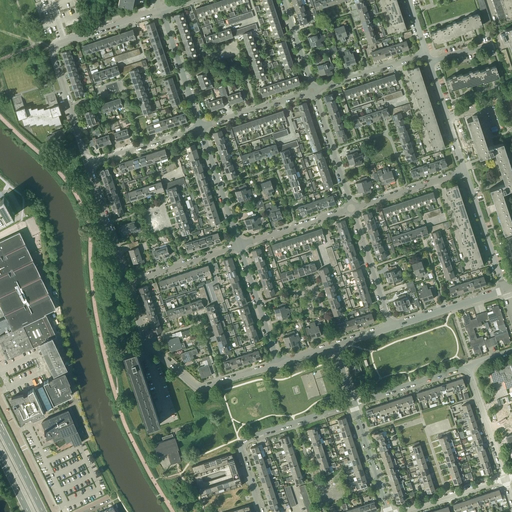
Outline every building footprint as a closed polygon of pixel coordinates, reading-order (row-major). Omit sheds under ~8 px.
[(220,0),(214,2),(217,11),(224,9),(220,0)] [(227,0),(220,0),(224,9),(230,7),(227,0)] [(319,0),(317,0),(314,1),(316,10),(322,8),(319,0)] [(396,0),(384,0),(386,7),(385,7),(386,10),(387,10),(389,16),(401,13),(396,0)] [(511,0),(492,0),(499,22),(507,20),(511,17),(511,0)] [(355,3),(356,5),(357,9),(365,6),(363,1),(355,3)] [(214,2),(208,4),(211,13),(217,11),(214,2)] [(275,10),(273,3),(265,6),(267,12),(275,10)] [(208,4),(202,6),(205,15),(211,13),(208,4)] [(303,5),(294,7),(296,13),(304,10),(303,5)] [(198,17),(205,15),(202,6),(195,8),(198,17)] [(367,12),(365,6),(357,9),(359,15),(367,12)] [(277,16),(275,10),(267,12),(269,18),(277,16)] [(296,13),(298,19),(306,16),(304,10),(296,13)] [(369,18),(367,12),(359,15),(361,20),(369,18)] [(174,16),(176,22),(185,19),(183,13),(174,16)] [(401,13),(389,16),(391,23),(390,23),(391,26),(393,26),(395,33),(406,29),(401,13)] [(462,19),(462,20),(465,30),(482,25),(478,14),(471,16),(471,14),(468,15),(468,17),(462,19)] [(279,22),(277,16),(269,18),(271,25),(279,22)] [(308,22),(306,16),(298,19),(300,25),(308,22)] [(371,23),(369,18),(361,20),(363,26),(371,23)] [(187,25),(185,19),(176,22),(178,28),(187,25)] [(466,32),(465,30),(462,20),(456,22),(455,21),(452,22),(452,23),(446,25),(446,27),(449,37),(466,32)] [(145,25),(148,31),(156,28),(154,22),(145,25)] [(282,28),(279,22),(271,25),(273,31),(282,28)] [(255,30),(256,29),(257,32),(261,30),(260,28),(257,29),(256,23),(253,24),(255,30)] [(363,26),(364,32),(373,29),(371,23),(363,26)] [(189,31),(187,25),(178,28),(180,34),(189,31)] [(343,25),(338,27),(343,41),(346,41),(345,37),(347,36),(343,25)] [(341,42),(343,41),(338,27),(334,29),(337,39),(340,38),(341,42)] [(449,37),(446,27),(440,29),(439,28),(436,29),(436,30),(430,32),(433,44),(450,39),(449,37)] [(511,27),(504,30),(505,32),(500,34),(502,41),(507,39),(511,53),(511,27)] [(158,35),(156,28),(148,31),(150,38),(158,35)] [(224,31),(227,39),(233,37),(231,32),(230,28),(224,31)] [(284,35),(282,28),(273,31),(275,37),(284,35)] [(132,29),(126,31),(129,40),(135,38),(132,29)] [(364,32),(366,38),(375,35),(373,29),(364,32)] [(318,30),(311,33),(312,36),(307,37),(309,42),(323,37),(322,35),(319,36),(318,34),(319,34),(318,30)] [(126,31),(120,33),(123,42),(129,40),(126,31)] [(191,37),(189,31),(180,34),(182,40),(191,37)] [(224,31),(217,33),(220,41),(227,39),(224,31)] [(244,40),(253,38),(251,31),(249,32),(246,33),(244,33),(242,34),(244,40)] [(120,33),(114,35),(117,44),(123,42),(120,33)] [(217,33),(211,35),(214,43),(220,41),(217,33)] [(114,35),(108,37),(111,46),(117,44),(114,35)] [(160,41),(158,35),(150,38),(152,44),(160,41)] [(208,45),(214,43),(211,35),(205,37),(208,45)] [(377,41),(375,35),(366,38),(368,43),(377,41)] [(108,37),(101,39),(104,48),(111,46),(108,37)] [(193,44),(191,37),(182,40),(184,47),(193,44)] [(324,40),(323,37),(309,42),(311,47),(315,45),(316,48),(323,46),(322,43),(321,43),(320,41),(324,40)] [(255,44),(253,38),(244,40),(246,47),(255,44)] [(101,39),(95,41),(98,50),(104,48),(101,39)] [(400,43),(402,51),(408,49),(405,41),(402,42),(401,39),(399,40),(400,43)] [(277,43),(279,50),(288,47),(285,40),(277,43)] [(95,41),(89,43),(92,52),(98,50),(95,41)] [(162,47),(160,41),(152,44),(154,50),(162,47)] [(86,54),(92,52),(89,43),(83,45),(86,54)] [(394,45),(397,53),(402,51),(400,43),(394,45)] [(184,47),(186,53),(195,50),(193,44),(184,47)] [(257,50),(255,44),(246,47),(248,53),(257,50)] [(394,45),(388,46),(391,55),(397,53),(394,45)] [(383,48),(385,57),(391,55),(388,46),(383,48)] [(164,53),(162,47),(154,50),(156,56),(164,53)] [(279,50),(281,56),(290,53),(288,47),(279,50)] [(383,48),(377,50),(380,59),(385,57),(383,48)] [(511,68),(505,49),(501,50),(507,70),(511,68)] [(61,52),(63,59),(72,56),(70,50),(61,52)] [(197,56),(195,50),(186,53),(189,59),(197,56)] [(259,56),(257,50),(248,53),(250,59),(259,56)] [(346,66),(351,65),(346,50),(344,51),(345,55),(343,56),(343,54),(339,56),(342,63),(345,62),(346,66)] [(357,58),(355,50),(352,52),(352,53),(350,54),(349,50),(346,50),(351,65),(356,63),(354,59),(357,58)] [(377,50),(371,52),(374,61),(380,59),(377,50)] [(166,59),(164,53),(156,56),(158,62),(166,59)] [(283,62),(292,59),(290,53),(281,56),(283,62)] [(74,62),(72,56),(63,59),(65,65),(74,62)] [(261,62),(259,56),(250,59),(252,65),(261,62)] [(318,70),(333,65),(332,63),(331,63),(329,57),(320,59),(321,64),(317,65),(318,70)] [(168,66),(166,59),(158,62),(160,68),(168,66)] [(294,65),(292,59),(283,62),(285,68),(294,65)] [(65,65),(67,71),(76,68),(74,62),(65,65)] [(263,69),(261,62),(252,65),(254,71),(263,69)] [(333,68),(333,65),(318,70),(320,75),(324,74),(325,76),(332,74),(331,71),(330,71),(329,69),(333,68)] [(110,68),(113,76),(120,74),(118,69),(117,66),(110,68)] [(170,72),(168,66),(160,68),(162,75),(170,72)] [(418,66),(407,69),(409,76),(408,77),(409,80),(410,79),(412,86),(423,82),(418,66)] [(485,69),(479,71),(482,81),(482,83),(499,77),(495,66),(488,68),(488,66),(484,67),(485,69)] [(67,71),(69,78),(78,75),(76,68),(67,71)] [(110,68),(104,70),(107,78),(113,76),(110,68)] [(131,77),(140,75),(138,68),(137,68),(134,69),(131,70),(129,71),(131,77)] [(199,82),(208,79),(206,73),(208,72),(207,69),(199,71),(200,75),(197,76),(199,82)] [(265,75),(263,69),(254,71),(256,78),(265,75)] [(104,70),(98,72),(101,80),(107,78),(104,70)] [(468,73),(462,75),(465,85),(466,87),(482,81),(479,71),(478,70),(471,72),(471,71),(468,72),(468,73)] [(95,82),(101,80),(98,72),(92,74),(95,82)] [(387,76),(390,85),(396,83),(393,74),(387,76)] [(449,90),(465,85),(462,75),(462,74),(455,76),(454,74),(451,75),(452,77),(445,79),(449,90)] [(69,78),(71,84),(80,81),(78,75),(69,78)] [(142,81),(140,75),(131,77),(133,84),(142,81)] [(297,76),(291,78),(294,87),(300,85),(297,76)] [(387,76),(381,78),(384,87),(390,85),(387,76)] [(166,87),(174,84),(172,78),(164,80),(166,87)] [(285,80),(287,89),(294,87),(291,78),(285,80)] [(377,89),(384,87),(381,78),(374,80),(377,89)] [(210,85),(208,79),(199,82),(201,88),(205,87),(205,90),(213,87),(212,85),(210,85)] [(278,82),(281,91),(287,89),(285,80),(278,82)] [(377,89),(374,80),(369,82),(371,91),(377,89)] [(71,84),(73,90),(82,87),(80,81),(71,84)] [(144,87),(142,81),(133,84),(135,90),(144,87)] [(278,82),(272,84),(275,93),(281,91),(278,82)] [(371,91),(369,82),(363,84),(365,93),(371,91)] [(423,82),(412,86),(414,92),(413,93),(414,96),(415,95),(417,102),(428,98),(423,82)] [(176,90),(174,84),(166,87),(168,93),(176,90)] [(272,84),(266,86),(269,95),(275,93),(272,84)] [(365,93),(363,84),(356,86),(359,95),(365,93)] [(266,86),(260,88),(263,97),(269,95),(266,86)] [(359,95),(356,86),(350,88),(353,97),(359,95)] [(84,93),(82,87),(73,90),(75,96),(84,93)] [(146,93),(144,87),(135,90),(137,96),(146,93)] [(353,97),(350,88),(344,90),(347,99),(353,97)] [(240,92),(234,94),(236,102),(243,100),(242,97),(244,96),(242,89),(239,90),(240,92)] [(178,96),(176,90),(168,93),(170,99),(178,96)] [(137,96),(139,102),(148,99),(146,93),(137,96)] [(37,107),(32,109),(31,107),(25,109),(21,96),(12,99),(18,116),(19,119),(22,118),(24,125),(30,123),(30,125),(36,123),(37,125),(42,123),(43,125),(49,123),(49,125),(55,123),(55,125),(61,123),(59,114),(61,113),(60,110),(55,94),(46,97),(50,107),(44,109),(44,107),(38,109),(37,107)] [(224,95),(226,102),(229,101),(230,105),(236,102),(234,94),(227,96),(227,94),(224,95)] [(323,97),(325,103),(334,100),(332,94),(323,97)] [(222,98),(215,100),(218,108),(224,106),(223,103),(226,102),(224,95),(221,96),(222,98)] [(170,99),(172,105),(172,106),(180,103),(178,96),(170,99)] [(120,97),(114,99),(117,108),(123,106),(120,97)] [(511,97),(500,101),(503,112),(511,108),(511,97)] [(428,98),(417,102),(419,108),(418,109),(419,112),(421,112),(423,118),(434,114),(428,98)] [(114,99),(107,101),(110,110),(117,108),(114,99)] [(150,106),(148,99),(139,102),(141,109),(150,106)] [(212,111),(218,108),(215,100),(209,102),(209,100),(205,101),(208,108),(211,107),(212,111)] [(336,105),(334,100),(325,103),(327,108),(336,105)] [(104,112),(110,110),(107,101),(101,103),(104,112)] [(296,112),(299,111),(308,108),(306,102),(297,105),(298,109),(295,110),(296,112)] [(337,111),(336,105),(327,108),(329,114),(337,111)] [(86,119),(95,116),(93,110),(95,109),(93,106),(86,108),(87,112),(84,113),(86,119)] [(152,112),(150,106),(141,109),(143,115),(152,112)] [(380,107),(383,118),(389,116),(386,108),(383,109),(382,106),(380,107)] [(367,114),(364,115),(366,124),(372,122),(369,113),(369,110),(367,107),(365,108),(367,114)] [(375,112),(378,120),(383,118),(380,107),(377,108),(378,111),(375,112)] [(310,114),(308,108),(299,111),(301,117),(310,114)] [(369,113),(372,122),(378,120),(375,112),(372,112),(371,109),(369,110),(369,113)] [(282,110),(276,112),(279,121),(285,119),(282,110)] [(339,117),(337,111),(329,114),(331,120),(339,117)] [(276,112),(270,114),(273,123),(279,121),(276,112)] [(394,121),(402,118),(400,112),(400,113),(397,113),(394,114),(392,115),(394,121)] [(184,113),(177,115),(180,124),(187,122),(184,113)] [(270,114),(263,116),(267,125),(273,123),(270,114)] [(311,120),(310,114),(301,117),(303,122),(311,120)] [(434,114),(423,118),(425,125),(423,125),(424,128),(426,128),(428,134),(439,131),(434,114)] [(171,117),(174,126),(180,124),(177,115),(171,117)] [(366,124),(364,115),(358,117),(361,126),(366,124)] [(97,122),(95,116),(86,119),(88,125),(91,124),(92,127),(100,125),(99,122),(97,122)] [(263,116),(257,118),(260,127),(267,125),(263,116)] [(171,117),(165,119),(168,128),(174,126),(171,117)] [(341,122),(339,117),(331,120),(333,125),(341,122)] [(355,127),(361,126),(358,117),(352,119),(355,127)] [(495,153),(505,183),(511,180),(511,172),(504,150),(502,143),(493,146),(493,145),(485,148),(475,117),(466,120),(473,142),(479,158),(487,155),(488,155),(495,153)] [(257,118),(251,120),(254,129),(260,127),(257,118)] [(404,124),(402,118),(394,121),(396,127),(404,124)] [(159,121),(162,130),(168,128),(165,119),(159,121)] [(251,120),(245,122),(248,131),(254,129),(251,120)] [(313,125),(311,120),(303,122),(305,128),(313,125)] [(159,121),(153,123),(156,132),(162,130),(159,121)] [(245,122),(239,124),(242,133),(248,131),(245,122)] [(343,128),(341,122),(333,125),(335,131),(343,128)] [(153,123),(146,125),(149,134),(156,132),(153,123)] [(236,135),(242,133),(239,124),(233,126),(236,135)] [(406,130),(404,124),(396,127),(397,133),(406,130)] [(315,131),(313,125),(305,128),(307,134),(315,131)] [(127,129),(120,131),(123,139),(130,137),(128,134),(131,133),(129,126),(126,127),(127,129)] [(335,131),(337,137),(345,134),(343,128),(335,131)] [(63,129),(52,133),(52,134),(46,136),(48,142),(66,136),(63,129)] [(212,133),(214,139),(223,136),(221,130),(212,133)] [(408,136),(406,130),(397,133),(399,138),(408,136)] [(114,131),(111,132),(113,139),(116,138),(117,142),(123,139),(120,131),(114,133),(114,131)] [(317,137),(315,131),(307,134),(308,140),(317,137)] [(439,131),(428,134),(430,141),(429,141),(430,144),(431,144),(433,151),(444,147),(439,131)] [(108,135),(102,137),(105,146),(111,143),(110,140),(113,139),(111,132),(108,133),(108,135)] [(347,140),(345,134),(337,137),(339,142),(347,140)] [(223,136),(214,139),(216,145),(225,142),(223,136)] [(409,141),(408,136),(399,138),(401,144),(409,141)] [(105,146),(102,137),(96,139),(95,137),(92,138),(93,139),(95,145),(97,144),(99,148),(105,146)] [(317,137),(308,140),(310,145),(319,142),(317,137)] [(411,147),(409,141),(401,144),(403,150),(411,147)] [(225,142),(216,145),(218,150),(226,148),(225,142)] [(319,142),(310,145),(312,151),(321,148),(319,142)] [(188,154),(196,151),(194,144),(185,147),(188,154)] [(270,146),(272,154),(278,152),(276,147),(275,144),(270,146)] [(257,147),(261,158),(267,156),(264,148),(261,149),(259,146),(257,147)] [(270,146),(264,148),(267,156),(272,154),(270,146)] [(256,151),(252,152),(255,160),(261,158),(257,147),(255,147),(256,151)] [(413,153),(411,147),(403,150),(405,155),(413,153)] [(226,148),(218,150),(220,156),(228,153),(226,148)] [(347,160),(362,155),(361,153),(357,154),(356,152),(358,152),(357,148),(349,151),(350,154),(346,155),(347,160)] [(164,149),(158,151),(161,159),(167,157),(164,149)] [(282,158),(290,155),(288,149),(287,150),(284,151),(281,151),(280,152),(282,158)] [(158,151),(151,153),(154,162),(161,159),(158,151)] [(198,157),(196,151),(188,154),(190,160),(198,157)] [(313,154),(315,159),(324,157),(322,151),(313,154)] [(255,160),(252,152),(247,154),(249,162),(255,160)] [(151,153),(145,155),(148,164),(154,162),(151,153)] [(230,159),(228,153),(220,156),(222,162),(230,159)] [(415,158),(413,153),(405,155),(407,161),(415,158)] [(244,164),(249,162),(247,154),(241,155),(244,164)] [(145,155),(138,157),(141,166),(148,164),(145,155)] [(292,161),(290,155),(282,158),(283,163),(292,161)] [(363,158),(362,155),(347,160),(349,165),(354,163),(355,166),(362,164),(361,160),(359,161),(359,159),(363,158)] [(138,157),(132,159),(134,168),(141,166),(138,157)] [(200,164),(198,157),(190,160),(192,167),(200,164)] [(324,157),(315,159),(317,165),(325,162),(324,157)] [(132,159),(125,162),(128,170),(134,168),(132,159)] [(232,165),(230,159),(222,162),(224,167),(232,165)] [(444,159),(438,160),(441,169),(447,167),(444,159)] [(433,162),(435,171),(441,169),(438,160),(433,162)] [(294,166),(292,161),(283,163),(285,169),(294,166)] [(121,172),(128,170),(125,162),(119,164),(121,172)] [(325,162),(317,165),(319,171),(327,168),(325,162)] [(427,164),(430,173),(435,171),(433,162),(430,163),(429,162),(427,162),(427,164)] [(203,170),(200,164),(192,167),(194,173),(203,170)] [(421,166),(424,174),(430,173),(427,164),(421,166)] [(224,167),(225,173),(234,170),(232,165),(224,167)] [(296,172),(294,166),(285,169),(287,175),(296,172)] [(421,166),(416,168),(419,176),(424,174),(421,166)] [(99,170),(102,177),(110,174),(108,167),(99,170)] [(385,168),(389,182),(394,181),(393,177),(396,176),(393,168),(390,169),(391,171),(389,171),(387,167),(385,168)] [(329,174),(327,168),(319,171),(321,177),(329,174)] [(385,184),(389,182),(385,168),(382,169),(384,173),(382,174),(381,170),(377,171),(381,181),(383,180),(385,184)] [(410,170),(413,178),(419,176),(416,168),(410,170)] [(205,177),(203,170),(194,173),(196,180),(205,177)] [(236,176),(234,170),(225,173),(227,179),(236,176)] [(297,178),(296,172),(287,175),(289,181),(297,178)] [(112,181),(110,174),(102,177),(104,183),(112,181)] [(331,179),(329,174),(321,177),(323,182),(331,179)] [(355,183),(357,188),(371,183),(370,181),(366,182),(366,180),(367,180),(366,176),(359,179),(360,182),(355,183)] [(207,183),(205,177),(196,180),(198,186),(207,183)] [(299,184),(297,178),(289,181),(291,186),(299,184)] [(333,185),(331,179),(323,182),(325,188),(333,185)] [(270,180),(265,182),(270,196),(272,195),(271,191),(273,191),(270,180)] [(507,190),(511,188),(511,180),(505,183),(497,185),(498,186),(489,189),(504,233),(511,230),(511,222),(510,223),(500,193),(508,190),(507,190)] [(115,187),(112,181),(104,183),(106,190),(115,187)] [(154,184),(157,192),(163,190),(161,185),(161,182),(154,184)] [(267,197),(270,196),(265,182),(260,183),(264,194),(266,193),(267,197)] [(209,190),(207,183),(198,186),(200,193),(209,190)] [(371,183),(357,188),(358,193),(363,191),(364,194),(371,192),(370,188),(369,189),(368,187),(372,186),(371,183)] [(456,183),(445,187),(447,194),(446,194),(447,197),(448,197),(451,203),(462,200),(456,183)] [(154,184),(148,186),(150,194),(157,192),(154,184)] [(301,189),(299,184),(291,186),(293,192),(301,189)] [(235,191),(236,196),(251,192),(250,189),(246,190),(245,189),(247,188),(245,185),(238,187),(239,190),(235,191)] [(144,197),(150,194),(148,186),(141,188),(144,197)] [(117,194),(115,187),(106,190),(108,196),(117,194)] [(169,196),(177,193),(175,187),(167,189),(169,196)] [(141,188),(134,190),(137,199),(144,197),(141,188)] [(332,196),(330,196),(328,191),(329,191),(328,188),(324,190),(325,192),(327,197),(326,197),(329,206),(335,204),(335,203),(337,202),(338,202),(338,201),(336,193),(331,195),(332,196)] [(303,195),(301,189),(293,192),(295,198),(303,195)] [(131,201),(137,199),(134,190),(128,192),(131,201)] [(211,196),(209,190),(200,193),(203,199),(211,196)] [(432,191),(426,193),(429,202),(435,200),(432,191)] [(251,192),(236,196),(238,201),(242,200),(243,202),(250,200),(249,197),(248,197),(247,195),(251,194),(251,192)] [(180,200),(177,193),(169,196),(171,202),(180,200)] [(426,193),(420,195),(423,204),(429,202),(426,193)] [(119,200),(117,194),(108,196),(110,203),(119,200)] [(416,206),(423,204),(420,195),(414,197),(416,206)] [(0,223),(15,215),(4,196),(0,199),(0,223)] [(213,203),(211,196),(203,199),(205,206),(213,203)] [(329,206),(326,197),(321,199),(323,208),(329,206)] [(416,206),(414,197),(407,199),(410,208),(416,206)] [(323,208),(321,199),(315,201),(318,210),(323,208)] [(410,208),(407,199),(401,202),(404,210),(410,208)] [(110,203),(112,209),(121,207),(119,200),(110,203)] [(182,206),(180,200),(171,202),(173,209),(182,206)] [(462,200),(451,203),(453,210),(451,210),(452,214),(454,213),(456,220),(467,216),(462,200)] [(318,210),(315,201),(309,203),(312,211),(318,210)] [(404,210),(401,202),(395,204),(398,212),(404,210)] [(215,209),(213,203),(205,206),(207,212),(215,209)] [(312,211),(309,203),(303,205),(306,213),(312,211)] [(275,204),(273,205),(277,219),(282,218),(281,213),(284,212),(281,205),(278,206),(279,208),(277,208),(275,204)] [(398,212),(395,204),(389,206),(392,214),(398,212)] [(273,221),(277,219),(273,205),(270,206),(272,210),(270,210),(269,209),(266,210),(268,217),(271,216),(273,221)] [(306,213),(303,205),(298,207),(300,215),(306,213)] [(184,213),(182,206),(173,209),(175,215),(184,213)] [(385,217),(392,214),(389,206),(382,208),(385,217)] [(123,213),(121,207),(112,209),(115,216),(123,213)] [(218,216),(215,209),(207,212),(209,219),(218,216)] [(362,214),(364,220),(373,218),(371,212),(362,214)] [(186,219),(184,213),(175,215),(178,222),(186,219)] [(244,220),(245,225),(260,220),(260,218),(259,217),(255,219),(254,217),(256,216),(255,213),(248,216),(249,218),(244,220)] [(220,223),(218,216),(209,219),(211,225),(220,223)] [(467,216),(456,220),(458,226),(457,227),(458,230),(459,229),(461,236),(472,232),(467,216)] [(375,217),(373,218),(364,220),(366,226),(374,223),(373,220),(375,219),(375,217)] [(178,222),(180,228),(188,226),(186,219),(178,222)] [(261,222),(260,220),(245,225),(247,229),(252,228),(253,231),(260,228),(259,225),(257,226),(257,224),(261,222)] [(336,229),(338,229),(346,226),(344,220),(336,223),(337,226),(335,227),(336,229)] [(134,221),(128,223),(131,232),(137,230),(137,232),(141,231),(138,221),(135,222),(134,221)] [(124,234),(131,232),(128,223),(121,226),(121,227),(118,228),(121,237),(125,236),(124,234)] [(376,229),(374,223),(366,226),(368,232),(376,229)] [(190,232),(188,226),(180,228),(182,235),(190,232)] [(348,232),(346,226),(338,229),(340,235),(348,232)] [(425,226),(419,228),(422,236),(428,234),(425,226)] [(321,228),(315,230),(318,239),(324,237),(321,228)] [(419,228),(414,230),(416,238),(422,236),(419,228)] [(378,235),(376,229),(368,232),(370,237),(378,235)] [(315,230),(308,232),(311,241),(318,239),(315,230)] [(402,233),(405,242),(411,240),(408,231),(407,230),(403,232),(403,233),(402,233)] [(414,230),(408,231),(411,240),(416,238),(414,230)] [(432,239),(440,236),(439,230),(436,231),(433,232),(431,233),(432,239)] [(397,235),(399,244),(405,242),(402,233),(399,234),(398,231),(396,231),(397,235)] [(45,314),(56,308),(20,232),(0,240),(0,304),(2,309),(6,318),(12,330),(45,315),(45,314)] [(308,232),(302,234),(305,243),(311,241),(308,232)] [(350,238),(348,232),(340,235),(342,240),(350,238)] [(472,232),(461,236),(463,242),(462,243),(463,246),(464,245),(467,252),(478,248),(472,232)] [(211,235),(214,244),(220,242),(218,233),(211,235)] [(302,234),(296,236),(299,245),(305,243),(302,234)] [(204,237),(207,246),(214,244),(211,235),(204,237)] [(380,240),(378,235),(370,237),(372,243),(380,240)] [(399,244),(397,235),(391,237),(394,245),(399,244)] [(296,236),(290,238),(293,247),(299,245),(296,236)] [(432,239),(434,245),(442,242),(440,236),(432,239)] [(198,240),(200,248),(207,246),(204,237),(198,240)] [(290,238),(284,240),(287,249),(293,247),(290,238)] [(352,243),(350,238),(342,240),(344,246),(352,243)] [(198,240),(191,242),(194,250),(200,248),(198,240)] [(284,240),(278,242),(281,251),(287,249),(284,240)] [(382,246),(380,240),(372,243),(374,249),(382,246)] [(131,257),(140,254),(138,247),(139,247),(137,241),(128,244),(130,250),(129,250),(131,257)] [(191,242),(185,244),(188,252),(194,250),(191,242)] [(274,253),(281,251),(278,242),(271,244),(274,253)] [(442,242),(434,245),(436,250),(447,247),(446,245),(443,245),(442,242)] [(354,249),(352,243),(344,246),(345,252),(354,249)] [(166,247),(160,249),(163,257),(169,255),(169,254),(172,253),(169,244),(166,245),(166,247)] [(374,249),(376,254),(384,252),(382,246),(374,249)] [(160,249),(159,247),(153,249),(150,250),(153,259),(155,258),(156,259),(163,257),(160,249)] [(436,250),(438,256),(446,253),(445,250),(447,249),(447,247),(436,250)] [(251,251),(253,257),(261,254),(259,248),(251,251)] [(478,248),(467,252),(469,258),(467,259),(468,262),(470,262),(472,268),(483,264),(478,248)] [(356,255),(354,249),(345,252),(347,257),(356,255)] [(386,251),(384,252),(376,254),(377,260),(386,258),(385,254),(386,253),(386,251)] [(446,253),(438,256),(440,262),(451,258),(451,256),(447,257),(446,253)] [(142,260),(140,254),(131,257),(133,263),(135,263),(136,266),(145,263),(144,260),(142,260)] [(263,260),(261,254),(253,257),(255,263),(263,260)] [(358,260),(356,255),(347,257),(349,263),(358,260)] [(223,260),(225,266),(233,263),(231,257),(223,260)] [(440,262),(442,267),(450,265),(449,262),(452,261),(451,258),(440,262)] [(265,265),(263,260),(255,263),(257,268),(265,265)] [(360,266),(358,260),(349,263),(351,269),(360,266)] [(421,261),(416,263),(420,277),(423,276),(422,272),(424,272),(421,261)] [(314,263),(314,262),(308,264),(311,273),(317,271),(316,269),(315,266),(314,263)] [(233,263),(225,266),(223,267),(224,269),(226,268),(227,272),(235,269),(233,263)] [(418,278),(420,277),(416,263),(411,264),(415,275),(417,274),(418,278)] [(308,264),(303,266),(305,274),(311,273),(308,264)] [(207,265),(201,267),(204,276),(210,274),(207,265)] [(267,271),(265,265),(257,268),(259,274),(267,271)] [(450,265),(442,267),(444,273),(452,270),(450,265)] [(303,266),(297,268),(300,276),(305,274),(303,266)] [(385,273),(387,278),(401,273),(400,270),(396,272),(395,270),(396,269),(395,266),(388,268),(389,271),(385,273)] [(201,267),(195,269),(198,278),(204,276),(201,267)] [(320,276),(329,273),(327,267),(318,270),(320,276)] [(297,268),(291,270),(294,278),(300,276),(297,268)] [(195,269),(189,271),(192,280),(198,278),(195,269)] [(229,278),(237,275),(235,269),(227,272),(229,278)] [(354,277),(362,275),(360,269),(352,272),(354,277)] [(291,270),(285,272),(288,280),(294,278),(291,270)] [(454,276),(452,270),(444,273),(446,279),(454,276)] [(189,271),(183,273),(186,282),(192,280),(189,271)] [(269,277),(267,271),(259,274),(261,280),(269,277)] [(282,282),(288,280),(285,272),(280,274),(282,282)] [(183,273),(177,275),(180,284),(186,282),(183,273)] [(331,279),(329,273),(320,276),(322,282),(331,279)] [(401,273),(387,278),(388,282),(392,281),(393,284),(401,281),(400,278),(398,279),(397,277),(402,275),(401,273)] [(177,275),(171,277),(174,286),(180,284),(177,275)] [(239,281),(237,275),(229,278),(226,278),(227,281),(229,280),(230,283),(239,281)] [(364,280),(362,275),(354,277),(356,283),(364,280)] [(271,276),(269,277),(261,280),(262,285),(271,283),(271,282),(273,282),(271,276)] [(483,276),(477,278),(480,287),(486,285),(483,276)] [(171,277),(165,279),(168,288),(174,286),(171,277)] [(474,289),(480,287),(477,278),(471,280),(474,289)] [(161,290),(168,288),(165,279),(159,281),(161,290)] [(332,284),(331,279),(322,282),(324,287),(332,284)] [(366,286),(364,280),(356,283),(358,289),(366,286)] [(471,280),(466,282),(468,291),(474,289),(471,280)] [(232,289),(241,286),(239,281),(230,283),(232,289)] [(466,282),(460,284),(463,292),(468,291),(466,282)] [(264,291),(273,288),(271,283),(262,285),(264,291)] [(452,287),(449,288),(451,296),(457,294),(453,283),(451,283),(452,287)] [(454,283),(453,283),(457,294),(463,292),(460,284),(455,286),(454,283)] [(334,290),(332,284),(324,287),(326,293),(334,290)] [(138,288),(140,294),(148,291),(146,285),(138,288)] [(426,285),(424,286),(428,300),(433,299),(431,294),(435,293),(432,286),(429,287),(429,288),(427,289),(426,285)] [(243,292),(241,286),(232,289),(234,295),(243,292)] [(368,292),(366,286),(358,289),(360,294),(368,292)] [(428,300),(424,286),(421,287),(422,291),(420,291),(420,290),(417,291),(419,298),(422,297),(423,302),(428,300)] [(275,294),(273,288),(264,291),(266,297),(275,294)] [(336,296),(334,290),(326,293),(328,299),(336,296)] [(150,297),(148,291),(140,294),(142,300),(150,297)] [(236,300),(244,297),(243,292),(234,295),(235,298),(232,299),(232,302),(236,300)] [(370,297),(368,292),(360,294),(361,300),(370,297)] [(394,301),(396,306),(410,301),(409,298),(405,300),(404,298),(406,297),(405,294),(398,296),(399,299),(394,301)] [(338,302),(336,296),(328,299),(330,304),(338,302)] [(152,303),(150,297),(142,300),(144,305),(152,303)] [(246,303),(244,297),(236,300),(238,306),(246,303)] [(372,303),(370,297),(361,300),(363,306),(372,303)] [(202,303),(201,300),(201,299),(195,301),(198,310),(204,308),(203,306),(202,303)] [(195,301),(189,303),(192,311),(198,310),(195,301)] [(403,312),(410,310),(409,306),(408,307),(407,305),(411,303),(410,301),(396,306),(397,310),(402,309),(403,312)] [(340,307),(338,302),(330,304),(332,310),(340,307)] [(154,308),(152,303),(144,305),(146,311),(154,308)] [(173,309),(172,309),(175,317),(181,315),(178,307),(175,308),(174,303),(171,304),(173,309)] [(189,303),(184,305),(187,313),(192,311),(189,303)] [(274,309),(275,314),(290,309),(289,307),(287,307),(287,306),(285,306),(284,303),(277,305),(278,308),(274,309)] [(207,313),(216,310),(214,304),(206,307),(207,313)] [(187,313),(184,305),(178,307),(181,315),(187,313)] [(481,313),(483,320),(489,319),(501,314),(500,310),(498,305),(491,307),(493,312),(487,314),(487,311),(481,313)] [(241,314),(249,312),(247,306),(239,309),(241,314)] [(342,313),(340,307),(332,310),(334,316),(342,313)] [(156,314),(154,308),(146,311),(148,317),(156,314)] [(175,317),(172,309),(167,311),(169,319),(175,317)] [(289,318),(288,315),(289,314),(289,312),(290,312),(290,309),(275,314),(277,319),(281,318),(282,320),(289,318)] [(218,316),(216,310),(207,313),(209,319),(218,316)] [(251,317),(249,312),(241,314),(243,320),(251,317)] [(371,313),(365,315),(368,324),(374,322),(371,313)] [(463,322),(465,326),(481,321),(483,320),(481,313),(475,315),(476,318),(470,320),(469,315),(462,317),(464,322),(463,322)] [(158,320),(156,314),(148,317),(150,322),(158,320)] [(496,321),(497,326),(504,324),(502,319),(503,318),(501,314),(489,319),(490,323),(496,321)] [(45,315),(12,330),(0,335),(0,340),(8,358),(32,347),(32,346),(33,346),(38,344),(52,337),(55,336),(45,315)] [(365,315),(359,317),(362,325),(368,324),(365,315)] [(209,319),(211,324),(220,322),(218,316),(209,319)] [(253,323),(251,317),(243,320),(245,326),(253,323)] [(359,317),(354,319),(356,327),(362,325),(359,317)] [(0,331),(10,327),(5,318),(0,320),(0,331)] [(354,319),(348,321),(351,329),(356,327),(354,319)] [(160,326),(158,320),(150,322),(151,328),(160,326)] [(211,324),(213,330),(221,327),(225,326),(223,320),(220,322),(211,324)] [(348,321),(342,323),(345,331),(351,329),(348,321)] [(467,330),(468,335),(475,333),(473,328),(482,325),(481,321),(465,326),(466,330),(467,330)] [(314,322),(312,323),(316,337),(321,335),(320,331),(323,330),(320,323),(317,324),(318,325),(316,326),(314,322)] [(255,329),(253,323),(245,326),(247,331),(255,329)] [(312,339),(316,337),(312,323),(309,324),(310,328),(309,328),(308,327),(305,328),(307,335),(310,334),(312,339)] [(345,331),(342,323),(337,325),(339,333),(345,331)] [(492,337),(507,332),(506,328),(506,329),(504,324),(497,326),(499,331),(493,333),(494,334),(491,334),(492,337)] [(162,331),(160,326),(151,328),(153,334),(162,331)] [(221,327),(213,330),(215,336),(223,333),(221,327)] [(248,337),(257,334),(255,329),(247,331),(248,337)] [(283,337),(285,342),(299,337),(298,335),(294,336),(293,334),(295,334),(294,331),(286,333),(287,336),(283,337)] [(503,344),(510,342),(508,337),(509,337),(507,332),(492,337),(489,338),(491,346),(497,344),(496,341),(502,339),(503,344)] [(223,333),(215,336),(217,341),(225,339),(223,333)] [(475,333),(468,335),(470,340),(469,340),(471,345),(486,339),(486,337),(483,338),(482,336),(476,338),(475,333)] [(259,340),(257,334),(248,337),(245,338),(246,341),(249,340),(250,343),(259,340)] [(64,363),(52,337),(38,344),(40,349),(39,350),(40,352),(41,352),(42,352),(43,351),(43,350),(54,373),(66,367),(65,365),(66,365),(68,365),(69,363),(68,362),(67,362),(66,362),(65,362),(65,363),(64,363)] [(167,341),(171,351),(184,347),(182,343),(180,343),(178,337),(167,341)] [(292,348),(299,346),(298,343),(296,343),(295,341),(300,340),(299,337),(285,342),(286,347),(291,345),(292,348)] [(489,338),(486,339),(471,345),(472,349),(473,348),(474,354),(478,352),(481,351),(479,346),(485,345),(486,347),(491,346),(489,338)] [(225,339),(217,341),(219,347),(227,344),(225,339)] [(227,344),(219,347),(221,353),(229,350),(227,344)] [(181,354),(183,362),(194,359),(192,355),(198,353),(196,349),(181,354)] [(258,350),(252,352),(255,361),(261,359),(258,350)] [(124,355),(147,428),(160,424),(136,351),(124,355)] [(255,361),(252,352),(246,354),(249,363),(255,361)] [(249,363),(246,354),(241,356),(243,364),(249,363)] [(243,364),(241,356),(235,358),(238,366),(243,364)] [(238,366),(235,358),(229,360),(232,368),(238,366)] [(198,368),(201,378),(212,375),(208,366),(212,365),(210,359),(207,361),(208,365),(198,368)] [(226,370),(232,368),(229,360),(224,362),(226,370)] [(356,371),(361,370),(358,361),(353,363),(356,371)] [(506,388),(507,388),(508,390),(511,388),(511,380),(510,375),(511,374),(511,361),(497,367),(497,366),(489,369),(491,376),(496,375),(498,382),(503,381),(506,388)] [(48,379),(44,381),(54,403),(72,394),(71,390),(70,391),(69,388),(71,388),(68,382),(69,382),(64,372),(53,377),(54,378),(52,379),(51,379),(49,380),(48,379)] [(465,388),(464,386),(462,378),(456,380),(458,388),(460,387),(462,386),(463,389),(465,388)] [(461,391),(460,387),(458,388),(456,380),(450,382),(453,389),(454,389),(457,388),(458,391),(461,391)] [(455,393),(454,389),(453,389),(450,382),(444,383),(447,391),(448,391),(452,390),(453,393),(455,393)] [(444,383),(439,385),(441,393),(443,393),(446,392),(447,395),(449,394),(448,391),(447,391),(444,383)] [(439,385),(433,387),(436,395),(437,395),(440,394),(441,397),(444,396),(443,393),(441,393),(439,385)] [(50,404),(42,387),(37,389),(46,407),(50,404)] [(433,387),(427,389),(430,397),(431,397),(435,395),(436,399),(438,398),(437,395),(436,395),(433,387)] [(44,413),(43,411),(43,410),(33,388),(28,392),(28,393),(26,394),(25,394),(24,395),(23,394),(22,394),(12,397),(11,397),(14,403),(15,406),(15,405),(21,420),(22,419),(31,415),(32,415),(33,417),(33,418),(34,418),(34,417),(43,413),(44,413)] [(427,389),(422,391),(424,399),(425,398),(429,397),(430,401),(432,400),(431,397),(430,397),(427,389)] [(427,402),(425,398),(424,399),(422,391),(416,393),(418,401),(423,399),(424,403),(427,402)] [(414,405),(413,402),(411,395),(405,396),(408,404),(411,403),(412,405),(414,405)] [(410,407),(408,404),(405,396),(399,398),(402,406),(403,406),(406,404),(407,408),(410,407)] [(404,409),(403,406),(402,406),(399,398),(394,400),(396,408),(397,407),(401,406),(402,410),(404,409)] [(398,411),(397,407),(396,408),(394,400),(388,402),(391,410),(391,409),(395,408),(396,412),(397,411),(398,411)] [(393,413),(391,409),(391,410),(388,402),(382,404),(385,411),(386,411),(389,410),(390,413),(393,413)] [(461,405),(463,410),(463,411),(471,408),(469,402),(461,405)] [(379,413),(380,413),(384,412),(385,415),(387,415),(386,411),(385,411),(382,404),(377,406),(379,413)] [(381,416),(380,413),(379,413),(377,406),(371,408),(374,415),(375,415),(378,414),(379,417),(381,416)] [(376,418),(375,415),(374,415),(371,408),(365,410),(367,417),(372,416),(373,419),(376,418)] [(472,414),(471,408),(463,411),(463,410),(459,411),(460,413),(463,412),(465,415),(465,416),(472,414)] [(75,445),(82,442),(78,433),(82,432),(80,429),(77,431),(68,410),(42,421),(45,428),(46,427),(47,431),(44,432),(47,439),(53,436),(54,440),(53,440),(53,441),(64,436),(64,437),(65,438),(66,439),(67,440),(68,440),(68,441),(69,441),(72,439),(75,445)] [(474,419),(472,414),(465,416),(465,415),(461,416),(462,418),(462,419),(465,418),(466,421),(467,422),(474,419)] [(337,419),(339,425),(347,422),(345,416),(337,419)] [(467,423),(468,427),(469,428),(476,425),(474,419),(467,422),(466,421),(463,422),(464,424),(467,423)] [(347,422),(339,425),(341,430),(349,428),(347,422)] [(478,431),(476,425),(469,428),(468,427),(465,428),(466,430),(469,429),(470,432),(470,433),(478,431)] [(307,428),(309,434),(317,432),(315,426),(307,428)] [(341,430),(342,436),(351,433),(349,428),(341,430)] [(374,433),(376,439),(387,436),(387,434),(386,430),(382,432),(381,431),(374,433)] [(480,437),(478,431),(470,433),(470,432),(467,434),(467,436),(471,434),(472,438),(472,439),(480,437)] [(319,437),(317,432),(309,434),(311,440),(319,437)] [(353,439),(351,433),(342,436),(343,437),(340,438),(336,439),(337,441),(343,439),(344,442),(353,439)] [(163,441),(154,444),(158,456),(167,453),(171,464),(181,461),(178,449),(179,449),(175,437),(173,437),(172,434),(162,437),(163,441)] [(282,443),(290,441),(288,435),(280,438),(282,443)] [(438,438),(440,444),(448,441),(447,440),(446,435),(438,438)] [(387,437),(387,436),(376,439),(378,445),(389,441),(388,440),(385,441),(384,438),(387,437)] [(319,437),(311,440),(313,446),(321,443),(319,437)] [(482,442),(480,437),(472,439),(472,438),(469,439),(469,441),(473,440),(474,444),(474,445),(482,442)] [(344,442),(346,447),(354,445),(353,439),(344,442)] [(451,439),(447,440),(448,441),(440,444),(442,449),(450,447),(449,446),(448,442),(452,441),(451,439)] [(292,446),(290,441),(282,443),(284,449),(292,446)] [(389,442),(389,441),(378,445),(379,451),(391,447),(390,446),(387,447),(386,444),(389,442)] [(484,448),(482,442),(474,445),(474,444),(470,445),(471,447),(475,446),(476,449),(476,451),(484,448)] [(321,443),(313,446),(315,451),(323,449),(321,443)] [(410,454),(421,450),(419,444),(414,446),(412,446),(413,451),(410,452),(410,454)] [(453,444),(449,446),(450,447),(442,449),(444,455),(452,453),(451,451),(450,448),(454,447),(453,444)] [(250,448),(252,453),(261,451),(259,445),(250,448)] [(356,450),(354,445),(346,447),(346,448),(344,449),(340,450),(341,452),(347,451),(348,453),(356,450)] [(294,452),(292,446),(284,449),(285,455),(294,452)] [(391,448),(391,447),(379,451),(381,456),(392,453),(392,451),(389,453),(387,449),(391,448)] [(486,454),(484,448),(476,451),(476,449),(472,451),(473,453),(477,452),(478,455),(478,456),(486,454)] [(323,449),(315,451),(317,457),(325,454),(323,449)] [(358,456),(356,450),(348,453),(350,459),(358,456)] [(412,459),(423,456),(421,450),(410,454),(414,453),(415,457),(412,458),(412,459)] [(455,450),(451,451),(452,453),(444,455),(446,461),(453,458),(453,457),(452,453),(456,452),(455,450)] [(254,459),(262,456),(261,451),(252,453),(254,459)] [(295,458),(294,452),(285,455),(287,460),(295,458)] [(232,453),(226,455),(229,463),(234,461),(232,453)] [(383,462),(394,458),(394,457),(390,458),(389,455),(393,454),(392,453),(381,456),(383,462)] [(317,457),(318,463),(327,460),(325,454),(317,457)] [(488,459),(486,454),(478,456),(478,455),(474,456),(475,459),(478,457),(480,461),(480,462),(488,459)] [(229,463),(226,455),(220,457),(223,465),(228,463),(229,463)] [(262,456),(254,459),(256,465),(264,462),(262,456)] [(350,459),(352,465),(360,462),(358,456),(350,459)] [(414,465),(425,461),(423,456),(412,459),(412,460),(416,459),(417,462),(413,464),(414,465)] [(457,456),(453,457),(453,458),(446,461),(448,466),(455,464),(455,463),(454,459),(457,458),(457,456)] [(220,457),(214,459),(217,467),(223,465),(220,457)] [(295,458),(287,460),(289,466),(297,464),(295,458)] [(383,462),(385,468),(396,464),(396,463),(392,464),(391,461),(395,460),(394,458),(383,462)] [(217,467),(214,459),(209,461),(211,469),(217,467)] [(480,462),(480,461),(476,462),(477,464),(480,463),(481,467),(482,468),(489,465),(488,459),(480,462)] [(318,463),(320,469),(329,466),(327,460),(318,463)] [(209,461),(203,463),(205,470),(211,469),(209,461)] [(234,461),(229,463),(228,463),(231,471),(237,469),(234,461)] [(425,461),(414,465),(414,466),(418,464),(419,468),(415,469),(416,471),(427,467),(425,461)] [(264,462),(256,465),(258,471),(266,468),(264,462)] [(360,462),(352,465),(354,470),(362,468),(360,462)] [(448,466),(450,472),(457,470),(457,468),(456,465),(459,464),(458,462),(455,463),(455,464),(448,466)] [(239,476),(237,469),(231,471),(228,463),(223,465),(217,467),(211,469),(205,470),(200,472),(194,474),(199,489),(205,488),(210,486),(216,484),(222,482),(228,480),(234,478),(239,476)] [(205,470),(203,463),(197,464),(200,472),(205,470)] [(197,464),(191,466),(194,474),(200,472),(197,464)] [(297,464),(289,466),(291,472),(299,469),(297,464)] [(387,474),(398,470),(398,469),(394,470),(393,466),(396,465),(396,464),(385,468),(387,474)] [(484,474),(491,471),(489,465),(482,468),(481,467),(478,468),(479,470),(481,474),(484,473),(484,474)] [(330,472),(329,466),(320,469),(322,474),(330,472)] [(418,476),(429,473),(427,467),(416,471),(419,470),(421,474),(417,475),(418,476)] [(460,467),(457,468),(457,470),(450,472),(451,478),(459,475),(459,474),(457,471),(461,469),(460,467)] [(268,474),(266,468),(258,471),(260,476),(268,474)] [(354,470),(355,476),(364,473),(362,468),(354,470)] [(293,478),(301,475),(299,469),(291,472),(293,478)] [(387,474),(389,479),(400,476),(399,474),(396,476),(395,472),(398,471),(398,470),(387,474)] [(351,482),(351,484),(366,479),(364,473),(355,476),(357,480),(351,482)] [(420,482),(431,478),(429,473),(418,476),(418,477),(419,477),(420,480),(419,481),(420,482)] [(462,473),(459,474),(459,475),(451,478),(453,484),(461,481),(459,476),(463,475),(462,473)] [(270,479),(268,474),(260,476),(262,482),(270,479)] [(303,481),(301,475),(293,478),(295,484),(303,481)] [(236,487),(242,485),(239,476),(234,478),(236,487)] [(400,477),(400,476),(389,479),(391,485),(402,481),(401,480),(398,481),(397,478),(400,477)] [(234,478),(228,480),(231,489),(236,487),(234,478)] [(431,478),(420,482),(420,483),(423,482),(424,485),(421,486),(421,488),(432,484),(431,478)] [(272,485),(270,479),(262,482),(264,488),(272,485)] [(356,489),(359,488),(367,485),(366,479),(351,484),(352,486),(355,486),(356,489)] [(225,491),(231,489),(228,480),(222,482),(225,491)] [(402,482),(402,481),(391,485),(393,491),(404,487),(403,486),(400,487),(399,484),(402,482)] [(222,482),(216,484),(219,493),(225,491),(222,482)] [(216,484),(210,486),(213,494),(219,493),(216,484)] [(434,490),(432,484),(421,488),(422,488),(425,487),(427,492),(434,490)] [(274,491),(272,485),(264,488),(265,494),(274,491)] [(208,496),(213,494),(210,486),(205,488),(208,496)] [(393,491),(395,496),(406,493),(405,491),(402,493),(401,489),(404,488),(404,487),(393,491)] [(205,488),(199,489),(202,498),(208,496),(205,488)] [(492,491),(496,502),(497,502),(496,498),(501,496),(498,489),(492,491)] [(276,497),(274,491),(265,494),(267,499),(276,497)] [(495,502),(496,502),(492,491),(487,493),(490,504),(492,503),(490,500),(494,499),(495,502)] [(406,494),(406,493),(395,496),(397,502),(404,500),(402,495),(406,494)] [(489,504),(490,504),(487,493),(481,495),(485,506),(486,505),(485,502),(488,501),(489,504)] [(484,506),(485,506),(481,495),(475,497),(479,508),(480,507),(479,504),(482,503),(484,506)] [(278,502),(276,497),(267,499),(269,505),(278,502)] [(478,508),(479,508),(475,497),(470,498),(473,509),(475,509),(474,506),(477,504),(478,508)] [(472,510),(473,509),(470,498),(464,500),(468,511),(469,511),(468,508),(471,506),(472,510)] [(458,502),(461,511),(462,511),(462,509),(465,508),(466,511),(468,511),(464,500),(458,502)] [(374,501),(368,503),(371,511),(377,509),(374,501)] [(279,508),(278,502),(269,505),(271,511),(279,508)] [(460,511),(461,511),(458,502),(452,504),(455,511),(460,510),(460,511)] [(367,511),(371,511),(368,503),(362,505),(364,511),(367,511)]
